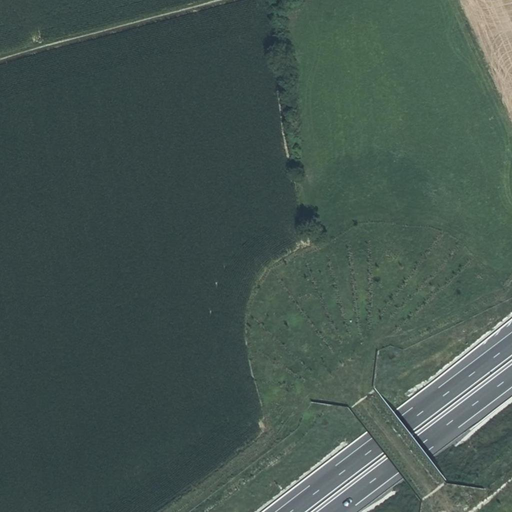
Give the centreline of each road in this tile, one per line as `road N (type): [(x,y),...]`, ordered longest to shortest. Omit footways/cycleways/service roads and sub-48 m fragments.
road 1 (track): [(169,511),(272,433),(239,362),(351,287),(490,271),(511,258)]
road 2 (motorway): [(511,339),(286,511)]
road 3 (track): [(232,0),(0,62)]
road 4 (track): [(311,314),(442,511)]
road 5 (motorway): [(329,511),(511,370)]
road 6 (track): [(455,0),(511,119)]
